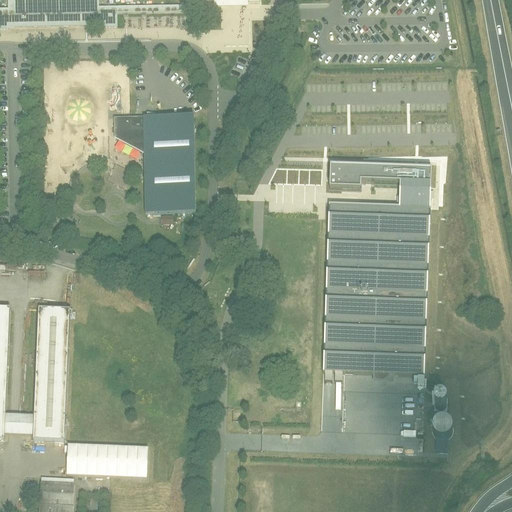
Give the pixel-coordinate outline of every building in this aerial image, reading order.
[(0,31),(7,31),(96,29),(96,19),(207,16),(207,7),(146,8),(99,9),(98,0),(6,0),(6,10),(0,10),(0,31)] [(192,119),(115,121),(115,142),(143,155),(144,217),(194,216),(192,119)] [(431,171),(332,167),(331,189),(360,191),(361,183),(401,185),(400,211),(332,208),(322,375),(424,378),(431,171)] [(285,297),(285,307),(294,307),(294,297),(285,297)] [(8,313),(0,312),(0,442),(4,442),(5,437),(35,438),(35,446),(63,447),(69,315),(40,313),(36,418),(3,416),(8,313)] [(436,420),(435,453),(450,453),(450,420),(436,420)] [(148,450),(68,447),(67,478),(147,481),(148,450)] [(74,486),(42,484),(41,507),(73,509),(74,486)]
